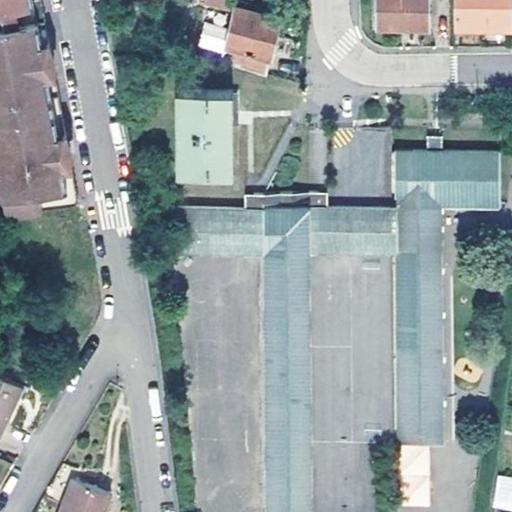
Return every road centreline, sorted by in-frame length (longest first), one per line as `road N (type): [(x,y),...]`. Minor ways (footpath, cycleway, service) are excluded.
road 1 (residential): [(74,0),(129,329)]
road 2 (residential): [(334,0),(342,49),(362,65),(511,70)]
road 3 (residential): [(19,511),(129,329)]
road 4 (residential): [(129,329),(156,511)]
